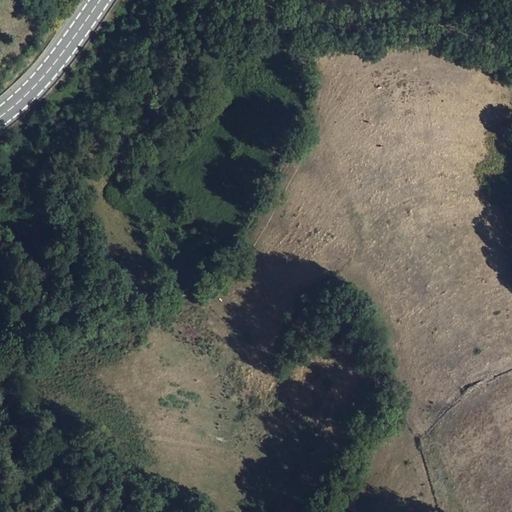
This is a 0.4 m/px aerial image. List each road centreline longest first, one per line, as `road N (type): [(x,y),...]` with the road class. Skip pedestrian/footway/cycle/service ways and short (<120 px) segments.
road 1 (track): [(216,0),(295,29),(453,29),(511,65)]
road 2 (secondary): [(100,0),(56,61),(0,117)]
